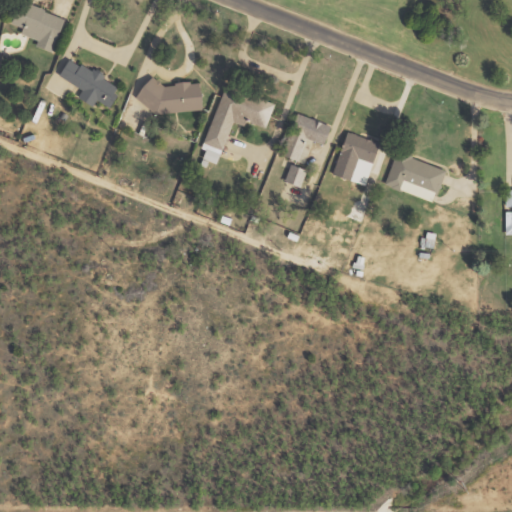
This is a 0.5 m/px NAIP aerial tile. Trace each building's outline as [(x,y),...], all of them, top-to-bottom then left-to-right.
[(16,4),(5,31),(17,35),(16,38),(34,45),(32,50),(47,56),(60,25),(40,17),(41,14),(16,4)] [(64,66),(55,79),(79,94),(74,103),(87,112),(91,105),(104,113),(112,100),(109,98),(113,92),(99,84),(101,80),(88,71),(86,75),(76,69),(74,72),(64,66)] [(148,83),(132,103),(147,114),(148,122),(154,122),(154,117),(196,114),(194,89),(185,90),(185,87),(169,89),(170,91),(158,92),(148,83)] [(218,93),(197,147),(216,155),(227,126),(251,135),(261,110),(218,93)] [(292,119),(285,136),(288,138),(278,163),(298,171),(308,145),(319,150),(326,132),(292,119)] [(342,134),(336,151),(338,152),(328,179),(344,185),(352,162),(368,168),(375,146),(342,134)] [(393,156),(379,193),(393,198),(397,186),(438,201),(446,178),(407,163),(407,161),(393,156)] [(286,170),(279,187),(295,193),(302,176),(286,170)] [(511,196),(499,196),(498,242),(511,242),(511,196)]
